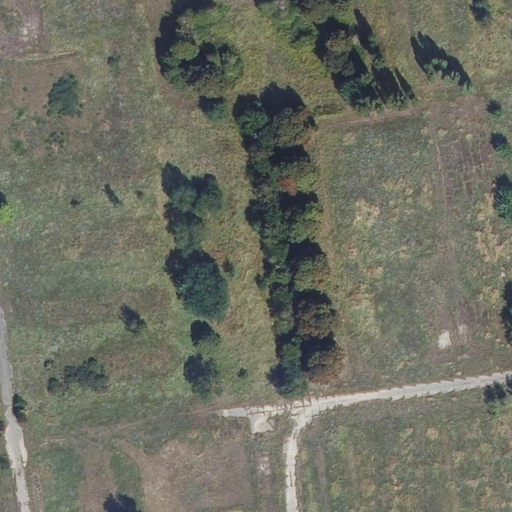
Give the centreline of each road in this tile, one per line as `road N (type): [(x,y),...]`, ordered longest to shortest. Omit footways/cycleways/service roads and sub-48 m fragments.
road 1 (track): [(19,446),(511,379)]
road 2 (track): [(0,313),(19,446)]
